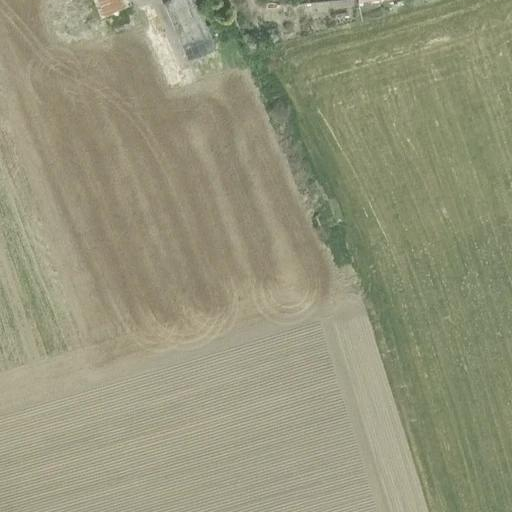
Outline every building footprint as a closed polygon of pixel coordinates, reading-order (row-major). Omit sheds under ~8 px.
[(144,122),(92,0),(80,0),(7,31),(146,360),(231,323),(281,307),(212,143),(192,152),(162,165),(144,122)] [(120,0),(96,0),(103,14),(123,6),(120,0)] [(195,0),(172,0),(163,4),(186,58),(189,57),(214,46),(195,0)] [(294,187),(232,39),(214,46),(189,57),(251,205),(294,187)] [(174,109),(144,122),(162,165),(192,152),(174,109)] [(294,187),(251,205),(294,302),(336,289),(294,187)]
